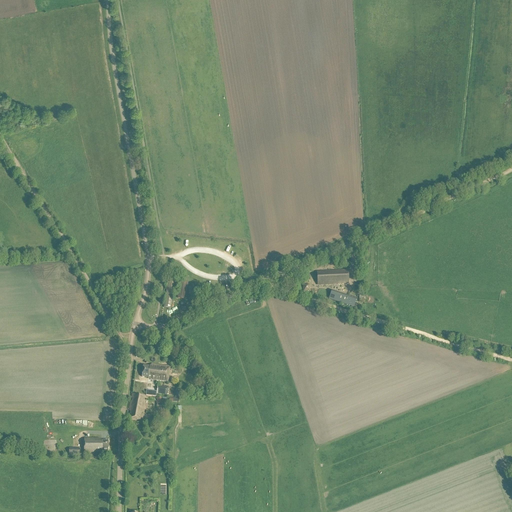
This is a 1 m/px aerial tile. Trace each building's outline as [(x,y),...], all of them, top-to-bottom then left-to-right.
[(347,271),(317,273),(318,286),(348,284),(347,271)] [(177,300),(185,301),(188,282),(180,280),(177,300)] [(168,283),(164,308),(171,309),(175,284),(168,283)] [(348,297),(332,291),(329,300),(354,308),(357,298),(349,296),(348,297)] [(150,380),(155,381),(156,374),(158,375),(158,369),(156,369),(157,366),(152,365),(149,367),(143,366),(142,377),(148,378),(147,379),(150,379),(150,380)] [(156,374),(155,381),(168,382),(169,367),(157,366),(156,369),(158,369),(158,375),(156,374)] [(168,388),(157,387),(157,394),(168,395),(168,388)] [(145,397),(132,395),(129,410),(129,412),(130,412),(129,419),(139,421),(141,413),(142,413),(145,397)] [(100,439),(84,439),(84,453),(103,453),(103,452),(109,452),(109,441),(103,441),(100,439)]
